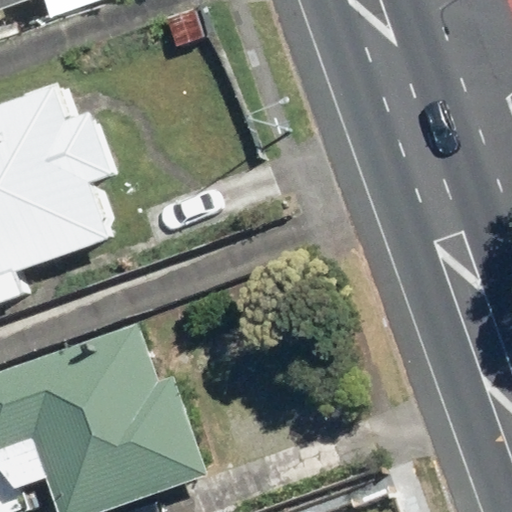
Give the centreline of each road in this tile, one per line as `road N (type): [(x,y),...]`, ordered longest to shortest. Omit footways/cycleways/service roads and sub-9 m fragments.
road 1 (primary): [(511,389),(419,147)]
road 2 (primary): [(419,147),(366,0)]
